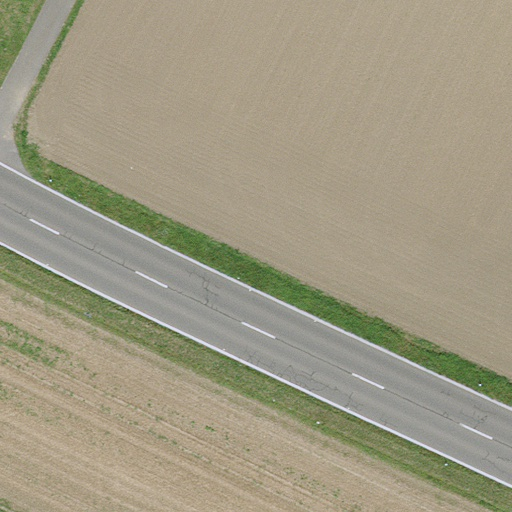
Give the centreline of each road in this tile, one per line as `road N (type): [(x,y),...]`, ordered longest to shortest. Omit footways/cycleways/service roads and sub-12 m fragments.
road 1 (secondary): [(0,200),(511,441)]
road 2 (track): [(0,107),(55,0)]
